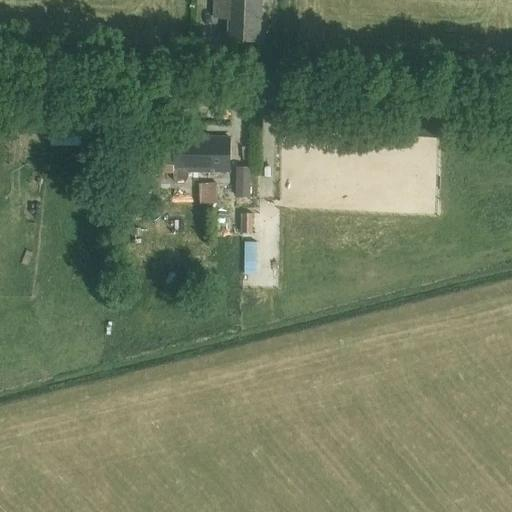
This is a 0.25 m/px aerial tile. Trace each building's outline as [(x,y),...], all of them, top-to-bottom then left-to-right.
[(260,0),(215,0),(215,18),(229,18),(228,39),(259,40),(260,0)] [(97,132),(97,113),(40,112),(41,132),(97,132)] [(174,136),(174,156),(148,155),(148,172),(174,172),(174,178),(177,183),(185,183),(188,178),(188,172),(188,169),(197,169),(197,171),(230,171),(230,137),(174,136)] [(236,167),(236,195),(250,196),(250,168),(236,167)] [(217,184),(212,184),(199,184),(199,203),(217,203),(217,184)] [(253,213),(242,213),(242,232),(252,233),(253,213)] [(244,277),(261,276),(259,234),(241,235),(244,277)]
